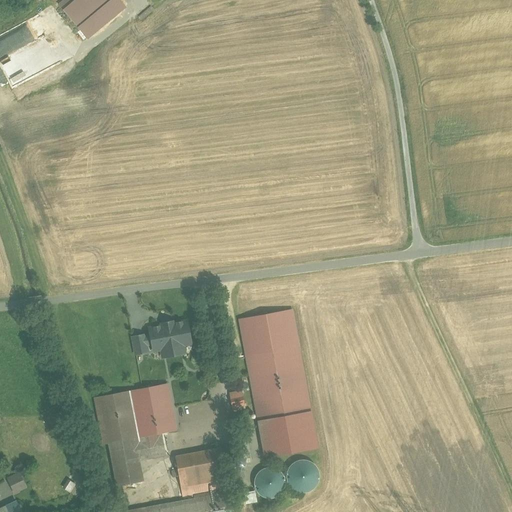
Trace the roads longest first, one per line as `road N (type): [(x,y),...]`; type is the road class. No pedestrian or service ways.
road 1 (unclassified): [(511,240),(0,306)]
road 2 (track): [(407,253),(511,496)]
road 3 (unknown): [(250,274),(267,443)]
